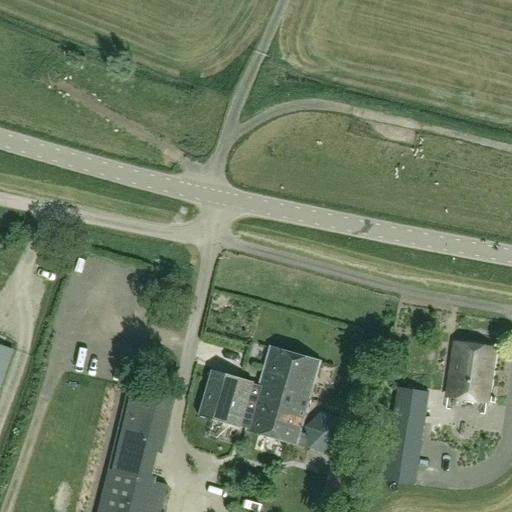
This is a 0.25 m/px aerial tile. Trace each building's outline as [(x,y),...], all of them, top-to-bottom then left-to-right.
[(495,349),(454,344),(446,396),(487,402),(495,349)] [(0,393),(14,351),(0,346),(0,393)] [(212,369),(198,417),(295,445),(299,432),(319,363),(270,349),(260,383),(212,369)] [(415,486),(430,393),(396,388),(393,410),(384,408),(373,480),(415,486)] [(172,398),(134,389),(131,402),(168,411),(172,398)] [(306,434),(299,432),(295,444),(309,448),(309,449),(329,455),(345,441),(340,419),(320,413),(304,427),(306,434)] [(152,481),(160,446),(122,437),(114,472),(152,481)] [(335,456),(325,492),(352,499),(362,463),(335,456)] [(161,511),(168,485),(152,481),(114,472),(107,471),(97,511),(161,511)]
